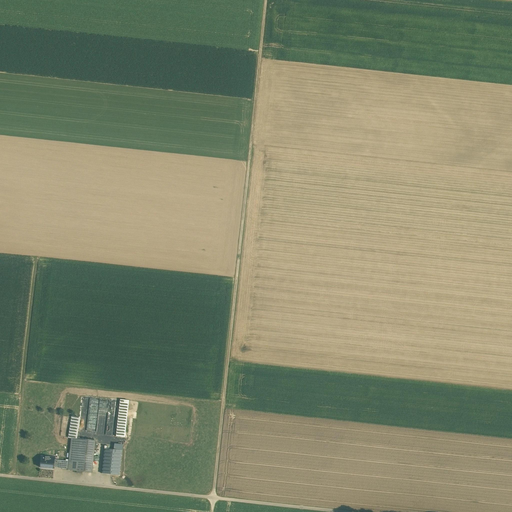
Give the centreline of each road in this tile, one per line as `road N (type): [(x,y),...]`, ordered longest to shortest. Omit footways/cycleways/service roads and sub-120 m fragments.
road 1 (track): [(269,0),(215,511)]
road 2 (track): [(12,477),(35,260)]
road 3 (track): [(126,491),(330,511)]
